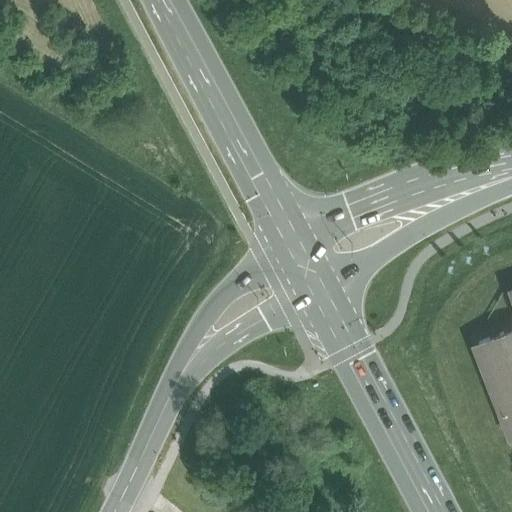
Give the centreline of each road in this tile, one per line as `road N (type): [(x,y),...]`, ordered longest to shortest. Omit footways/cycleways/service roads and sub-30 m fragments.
road 1 (tertiary): [(308,265),(241,309),(199,355),(114,511)]
road 2 (primary): [(162,0),(308,265)]
road 3 (primary): [(308,265),(440,511)]
road 4 (secondary): [(511,175),(308,265)]
